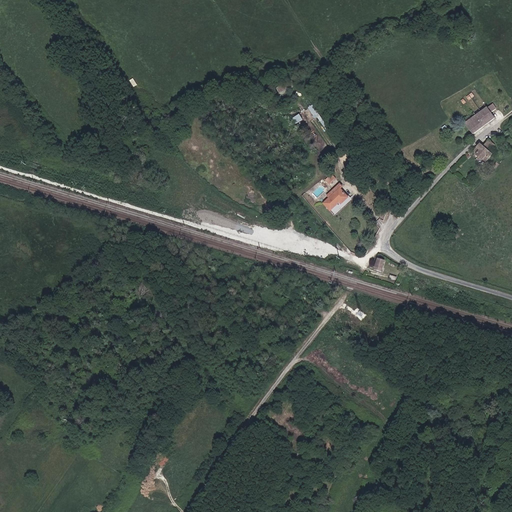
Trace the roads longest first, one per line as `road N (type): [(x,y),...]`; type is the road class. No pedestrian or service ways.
road 1 (residential): [(189,511),(210,472),(345,297)]
road 2 (unclassified): [(382,248),(458,157),(511,112)]
road 3 (residential): [(511,301),(414,272),(382,248)]
